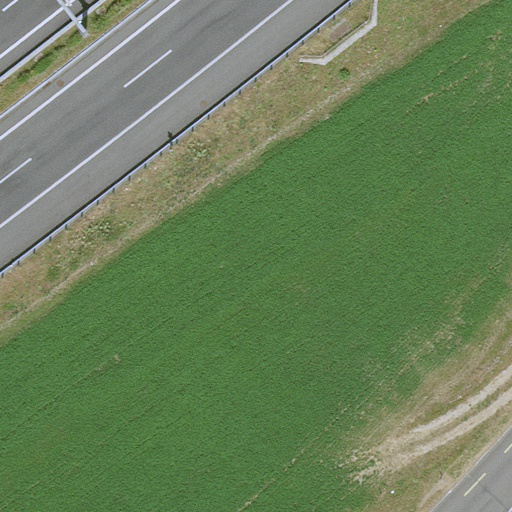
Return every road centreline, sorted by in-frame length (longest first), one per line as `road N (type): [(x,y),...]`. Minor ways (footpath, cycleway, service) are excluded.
road 1 (motorway): [(0,184),(237,0)]
road 2 (track): [(511,379),(474,411),(392,451)]
